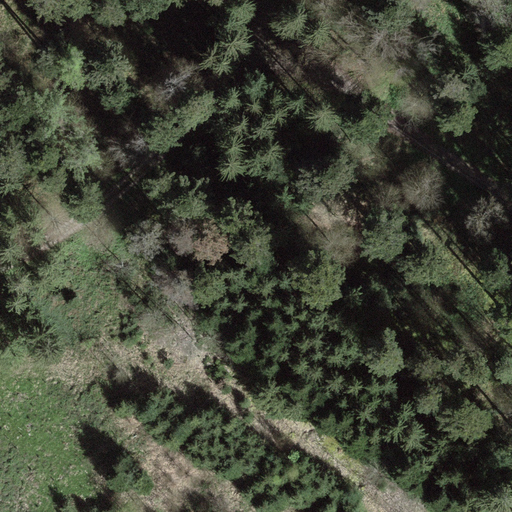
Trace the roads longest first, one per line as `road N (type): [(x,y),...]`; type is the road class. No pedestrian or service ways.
road 1 (track): [(0,260),(174,150),(270,36)]
road 2 (track): [(511,202),(303,63),(270,36),(256,0)]
